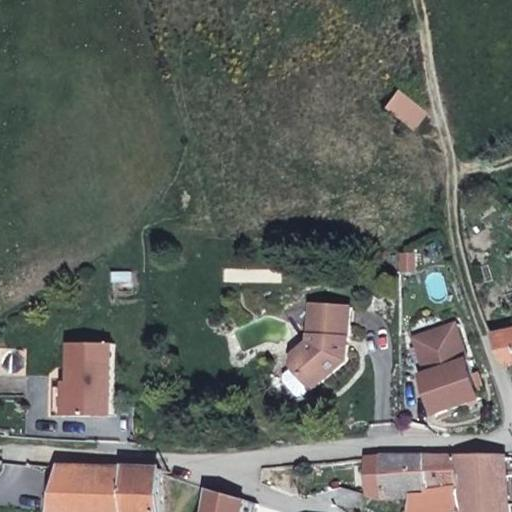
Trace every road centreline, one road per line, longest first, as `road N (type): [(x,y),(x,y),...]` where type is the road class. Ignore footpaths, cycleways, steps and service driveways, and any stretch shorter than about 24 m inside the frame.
road 1 (unclassified): [(359,511),(343,496),(172,460),(511,417)]
road 2 (track): [(413,0),(452,159),(455,234),(511,416)]
road 3 (track): [(172,460),(0,456)]
